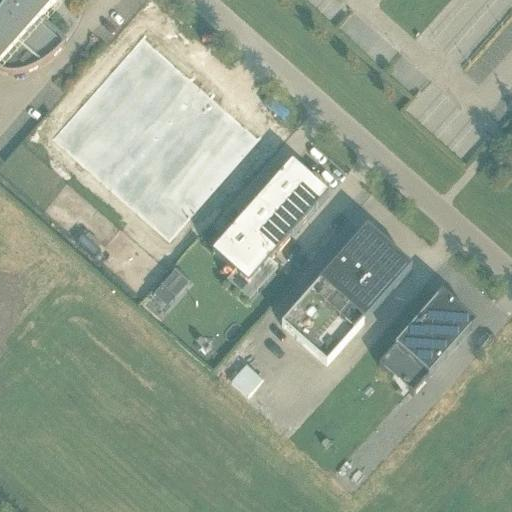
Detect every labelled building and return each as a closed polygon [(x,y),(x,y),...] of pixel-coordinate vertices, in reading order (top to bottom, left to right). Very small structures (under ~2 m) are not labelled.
[(37,24),(57,0),(9,0),(3,8),(0,12),(0,74),(1,75),(9,77),(24,75),(39,68),(51,59),(63,48),(37,24)] [(144,35),(52,140),(168,243),(261,138),(260,138),(255,139),(211,101),(212,95),(209,98),(190,82),(193,79),(193,78),(188,80),(144,41),(145,36),(144,35)] [(285,42),(279,49),(294,64),(300,57),(285,42)] [(359,118),(373,120),(375,109),(361,106),(359,118)] [(328,197),(291,165),(211,255),(247,288),(328,197)] [(366,231),(281,328),(326,367),(411,271),(409,269),(406,274),(364,237),(368,233),(366,231)] [(441,297),(378,368),(412,398),(475,327),(441,297)] [(504,353),(424,443),(483,494),(511,460),(511,365),(504,358),(507,355),(504,353)] [(245,369),(231,385),(247,400),(261,383),(245,369)]
